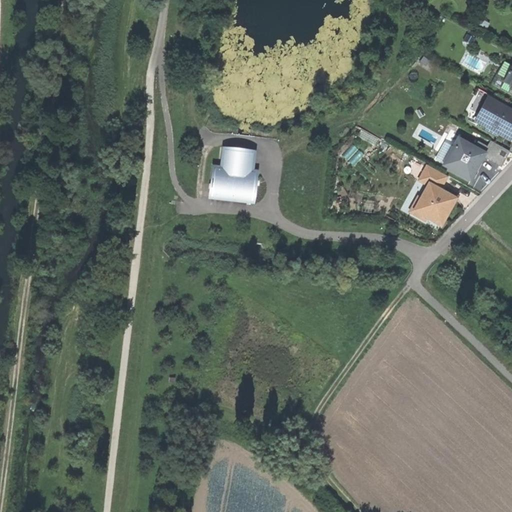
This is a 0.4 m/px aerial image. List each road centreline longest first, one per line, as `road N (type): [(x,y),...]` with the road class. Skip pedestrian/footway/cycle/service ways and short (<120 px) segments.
road 1 (track): [(0,489),(60,0)]
road 2 (track): [(106,511),(160,36)]
road 3 (track): [(355,511),(322,473),(309,430),(412,280)]
road 4 (track): [(195,209),(265,216),(311,236),(387,242),(432,259)]
